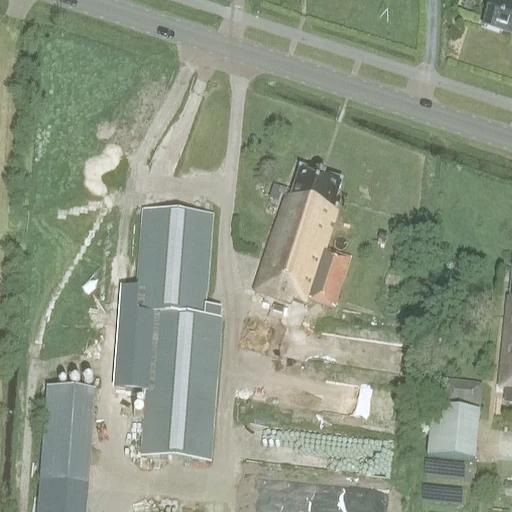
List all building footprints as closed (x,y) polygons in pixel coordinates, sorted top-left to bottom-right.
[(481,27),(511,37),(511,0),(509,0),(496,2),(481,27)] [(336,201),(342,183),(300,170),(291,199),(286,197),(273,242),(272,242),(256,293),(293,305),(294,302),(308,306),(310,302),(336,310),(351,261),(330,254),(331,250),(326,249),(341,202),(336,201)] [(210,463),(220,320),(221,310),(205,309),(212,217),(144,212),(138,291),(124,290),(116,393),(147,396),(143,458),(210,463)] [(508,299),(499,390),(511,390),(511,271),(509,299),(508,299)] [(479,407),(481,386),(448,384),(446,404),(479,407)] [(37,486),(87,488),(90,392),(40,390),(37,486)] [(432,410),(427,459),(476,463),(481,415),(432,410)] [(424,491),(424,499),(462,500),(462,492),(424,491)]
